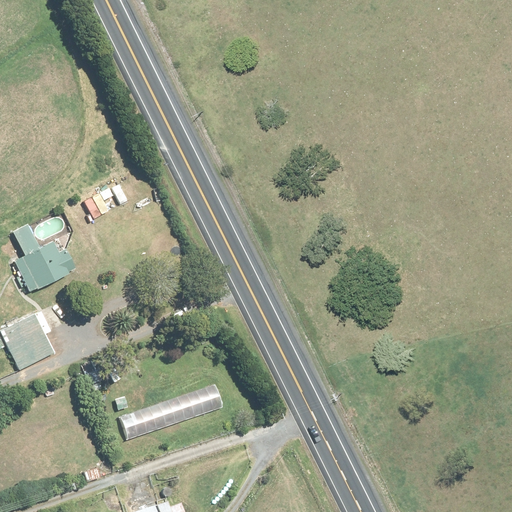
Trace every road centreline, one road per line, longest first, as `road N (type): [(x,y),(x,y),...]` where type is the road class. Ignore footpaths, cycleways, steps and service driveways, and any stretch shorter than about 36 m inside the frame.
road 1 (trunk): [(367,511),(113,0)]
road 2 (unknown): [(317,410),(18,511)]
